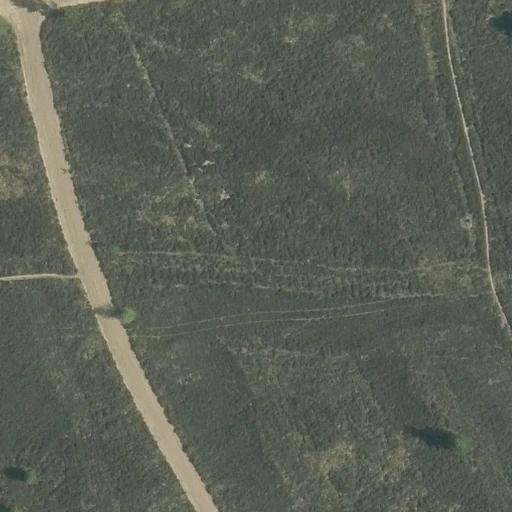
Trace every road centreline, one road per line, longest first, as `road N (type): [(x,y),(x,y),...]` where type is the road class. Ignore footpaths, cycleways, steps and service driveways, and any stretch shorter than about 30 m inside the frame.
road 1 (track): [(91,276),(60,186),(22,0)]
road 2 (track): [(91,276),(203,511)]
